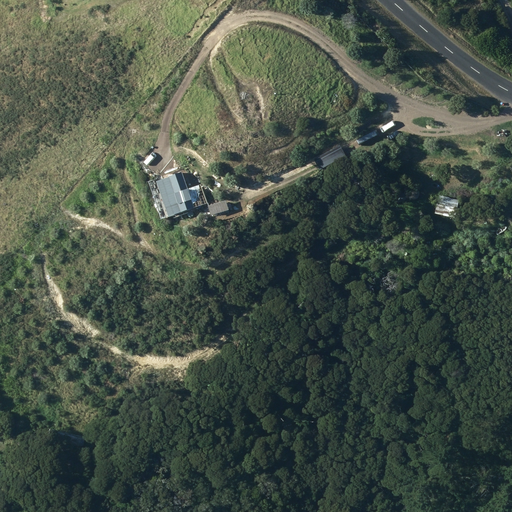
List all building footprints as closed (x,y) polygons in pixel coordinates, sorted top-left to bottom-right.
[(164,179),(178,213),(197,206),(184,171),(164,179)] [(157,182),(160,189),(165,187),(163,180),(157,182)] [(461,197),(441,194),(437,213),(458,216),(461,197)] [(224,200),(210,200),(209,211),(223,212),(224,200)] [(499,230),(498,218),(470,219),(471,231),(499,230)] [(108,420),(99,412),(73,438),(82,446),(108,420)]
